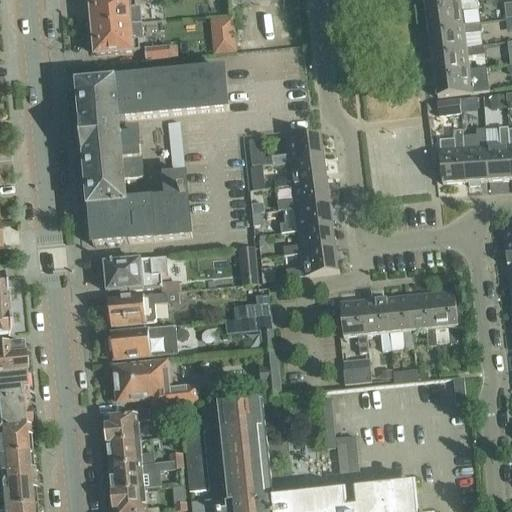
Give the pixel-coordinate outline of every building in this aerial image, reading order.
[(88,30),(142,25),(140,9),(137,9),(136,0),(115,0),(91,2),(92,12),(89,13),(87,16),(88,30)] [(424,0),(426,8),(461,4),(460,0),(424,0)] [(478,2),(461,4),(426,8),(429,31),(463,27),(461,13),(479,11),(478,2)] [(215,57),(236,55),(233,21),(212,22),(215,57)] [(480,24),(463,27),(429,31),(432,53),(466,49),(464,36),(482,34),(480,24)] [(143,41),(142,25),(88,30),(90,45),(93,47),(95,47),(96,57),(140,52),(139,42),(143,41)] [(483,47),(466,49),(432,53),(435,76),(468,72),(467,59),(484,56),(483,47)] [(171,61),(170,48),(145,50),(146,63),(171,61)] [(486,70),(468,72),(435,76),(438,100),(489,93),(486,70)] [(129,245),(192,239),(186,178),(163,180),(165,201),(128,204),(126,181),(144,179),(140,128),(121,129),(120,122),(230,112),(226,72),(78,86),(81,124),(80,125),(83,158),(84,157),(89,210),(90,210),(94,247),(129,244),(129,245)] [(507,109),(507,105),(506,96),(491,98),(492,111),(507,109)] [(478,99),(460,102),(462,111),(479,108),(478,99)] [(462,111),(460,102),(437,105),(439,119),(462,116),(462,111)] [(173,125),(175,172),(186,171),(184,125),(173,125)] [(511,182),(509,147),(508,129),(499,130),(500,147),(486,148),(489,183),(511,182)] [(477,149),(464,150),(466,185),(489,183),(486,148),(485,131),(476,132),(477,149)] [(466,185),(464,150),(463,133),(453,133),(454,141),(440,142),(443,186),(466,185)] [(289,165),(324,160),(321,138),(286,142),(288,156),(270,159),(271,167),(289,165)] [(253,169),(266,168),(263,142),(249,144),(253,169)] [(324,160),(289,165),(291,179),(273,181),(274,186),(274,190),(292,188),(327,184),(324,160)] [(264,168),(253,170),(254,182),(265,180),(264,168)] [(327,184),(292,188),(294,202),(276,204),(278,213),(295,211),(330,207),(327,184)] [(265,205),(253,207),(254,216),(266,214),(265,205)] [(330,207),(295,211),(296,224),(279,226),(280,235),(298,233),(333,229),(330,207)] [(254,228),(263,227),(262,216),(253,217),(254,228)] [(333,229),(298,233),(299,246),(282,249),(283,258),(301,256),(336,252),(333,229)] [(506,257),(511,256),(511,232),(503,234),(506,257)] [(266,238),(259,238),(261,249),(267,249),(266,238)] [(255,250),(240,251),(243,287),(258,285),(255,250)] [(336,252),(301,256),(302,268),(286,270),(287,280),(304,278),(304,279),(339,275),(336,252)] [(167,260),(151,261),(153,278),(161,277),(162,281),(165,280),(169,280),(167,260)] [(130,293),(163,290),(162,285),(162,281),(161,277),(153,278),(151,261),(105,266),(108,294),(129,292),(130,293)] [(265,284),(274,283),(273,271),(264,273),(265,284)] [(0,338),(9,337),(7,319),(6,297),(4,279),(0,279),(0,338)] [(179,284),(162,285),(163,290),(163,296),(180,294),(180,288),(179,284)] [(180,294),(163,296),(109,302),(112,329),(155,325),(158,322),(157,307),(181,305),(180,294)] [(455,294),(432,296),(435,331),(449,329),(451,347),(460,346),(458,329),(459,329),(455,294)] [(432,296),(409,299),(412,333),(426,332),(428,349),(437,348),(435,331),(432,296)] [(247,321),(272,319),(270,303),(269,297),(256,299),(257,307),(246,309),(247,321)] [(412,333),(409,299),(387,301),(390,336),(403,334),(405,352),(414,351),(412,333)] [(387,301),(364,303),(367,338),(381,336),(382,354),(392,353),(390,336),(387,301)] [(367,338),(364,303),(341,306),(344,340),(358,339),(360,356),(369,355),(367,338)] [(272,319),(247,321),(239,322),(241,334),(249,333),(249,335),(256,334),(257,349),(275,346),(273,332),(272,319)] [(174,331),(149,333),(112,336),(115,363),(177,357),(174,331)] [(0,347),(0,376),(25,375),(22,346),(0,347)] [(276,352),(262,354),(267,400),(280,398),(276,352)] [(164,366),(151,367),(115,370),(119,404),(154,400),(155,410),(202,405),(200,386),(167,389),(164,366)] [(345,388),(372,385),(370,370),(343,373),(345,388)] [(392,372),(382,373),(383,381),(393,380),(392,372)] [(417,373),(394,375),(395,387),(418,385),(417,377),(417,373)] [(25,375),(0,376),(0,402),(27,400),(25,375)] [(429,375),(417,377),(418,385),(430,383),(429,375)] [(454,381),(456,407),(466,406),(464,380),(454,381)] [(0,431),(30,428),(27,400),(0,402),(0,431)] [(338,449),(343,493),(282,500),(283,511),(417,511),(415,485),(363,491),(357,438),(338,440),(334,401),(323,402),(328,450),(338,449)] [(226,511),(222,511),(217,511),(216,501),(193,504),(193,511),(283,511),(282,500),(274,501),(263,403),(215,409),(226,511)] [(208,491),(201,408),(183,410),(191,492),(208,491)] [(108,446),(141,443),(139,423),(151,422),(150,411),(137,413),(137,417),(106,420),(108,446)] [(30,428),(0,431),(0,457),(32,455),(30,428)] [(142,455),(141,443),(108,446),(110,470),(155,466),(154,454),(142,455)] [(32,455),(0,457),(0,484),(35,482),(32,455)] [(171,464),(184,463),(183,456),(171,457),(171,464)] [(184,470),(184,463),(171,464),(172,471),(184,470)] [(155,466),(110,470),(113,494),(146,491),(144,471),(156,470),(155,466)] [(37,507),(35,482),(0,484),(0,495),(1,496),(3,511),(37,507)] [(148,511),(146,491),(113,494),(114,511),(159,511),(159,510),(148,511)]
